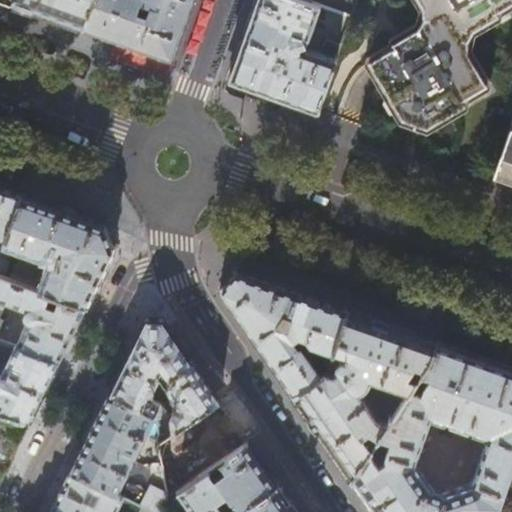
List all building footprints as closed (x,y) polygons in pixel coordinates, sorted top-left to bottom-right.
[(13,0),(13,1),(47,13),(84,26),(93,0),(13,0)] [(93,0),(84,26),(141,46),(173,58),(193,0),(93,0)] [(193,0),(173,58),(141,46),(136,61),(172,73),(195,7),(197,0),(193,0)] [(297,104),(318,112),(342,44),(327,39),(322,53),(306,47),(322,6),(311,2),(306,0),(257,0),(230,80),(297,104)] [(511,0),(419,0),(422,5),(424,17),(418,27),(392,43),(394,46),(369,62),(404,119),(427,127),(464,105),(460,99),(485,84),(466,52),(465,40),(472,30),(497,14),(495,11),(511,0)] [(511,122),(494,174),(511,180),(511,122)] [(0,169),(0,185),(6,188),(11,174),(0,169)] [(0,235),(5,237),(21,193),(6,188),(0,185),(0,235)] [(15,262),(9,278),(51,294),(60,297),(86,307),(115,247),(106,223),(21,193),(5,237),(3,244),(48,261),(46,267),(28,260),(15,262)] [(293,393),(324,370),(331,353),(333,348),(347,310),(235,270),(221,288),(293,393)] [(9,278),(0,275),(0,312),(5,302),(25,309),(24,313),(24,315),(25,318),(26,319),(27,320),(16,345),(59,361),(86,307),(60,297),(56,307),(47,304),(51,294),(9,278)] [(435,342),(347,310),(333,348),(348,354),(346,358),(345,357),(343,356),(341,356),(340,356),(339,357),(337,357),(337,358),(335,359),(334,360),(334,361),(333,362),(333,364),(333,365),(333,366),(333,367),(334,368),(332,373),(324,370),(293,393),(352,477),(389,421),(378,418),(361,392),(364,390),(366,389),(367,387),(368,386),(369,384),(371,382),(371,379),(372,377),(409,390),(431,357),(435,342)] [(145,318),(110,391),(154,413),(159,443),(219,401),(162,319),(145,318)] [(511,368),(435,342),(431,357),(409,390),(389,421),(352,477),(375,511),(496,511),(502,495),(503,492),(511,465),(511,368)] [(0,411),(29,422),(59,361),(16,345),(14,344),(1,373),(0,373),(0,411)] [(340,356),(331,353),(324,370),(332,373),(334,368),(333,367),(333,366),(333,365),(333,364),(333,362),(334,361),(334,360),(335,359),(337,358),(337,357),(339,357),(340,356)] [(161,460),(159,443),(154,413),(110,391),(72,468),(123,494),(143,504),(158,511),(168,511),(167,499),(163,475),(162,465),(162,464),(150,465),(151,482),(149,490),(123,476),(133,458),(143,463),(161,460)] [(248,442),(219,401),(159,443),(161,460),(162,464),(162,465),(178,454),(183,461),(163,475),(167,499),(177,492),(208,470),(223,460),(248,442)] [(0,480),(29,422),(0,411),(0,480)] [(238,511),(277,485),(248,442),(223,460),(229,468),(215,479),(208,470),(177,492),(191,511),(238,511)] [(511,465),(503,492),(511,495),(511,465)] [(114,511),(123,494),(72,468),(50,511),(114,511)] [(296,511),(277,485),(238,511),(296,511)]
